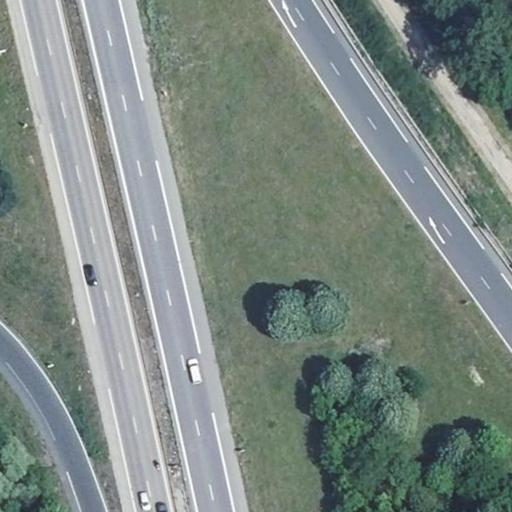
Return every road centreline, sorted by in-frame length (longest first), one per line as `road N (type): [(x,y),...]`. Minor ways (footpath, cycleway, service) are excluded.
road 1 (motorway): [(37,0),(153,511)]
road 2 (motorway): [(215,511),(101,0)]
road 3 (motorway): [(511,310),(300,0)]
road 4 (track): [(395,0),(511,173)]
road 5 (motorway): [(0,348),(62,440),(90,511)]
